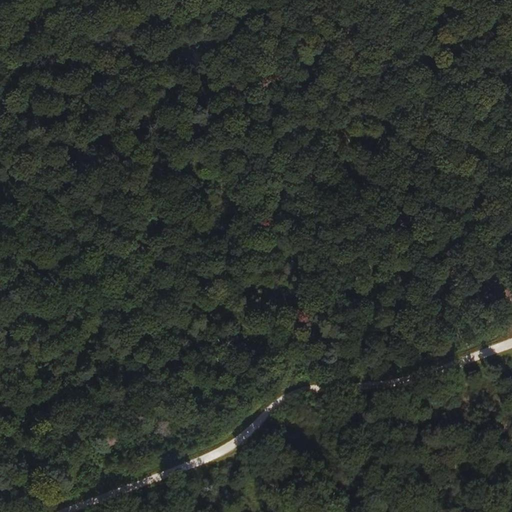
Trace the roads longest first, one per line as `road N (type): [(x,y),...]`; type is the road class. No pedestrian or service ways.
road 1 (track): [(60,511),(218,453),(302,390),(358,385)]
road 2 (track): [(358,385),(399,383),(511,341)]
